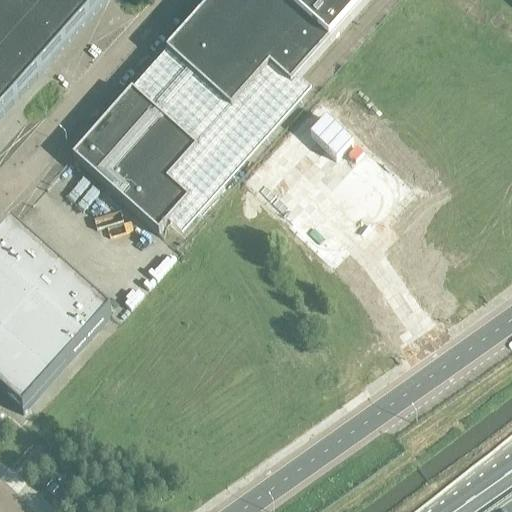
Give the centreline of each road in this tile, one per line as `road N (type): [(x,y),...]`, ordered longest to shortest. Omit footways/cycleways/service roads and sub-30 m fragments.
road 1 (unclassified): [(239,511),(511,320)]
road 2 (unclassified): [(0,194),(172,0)]
